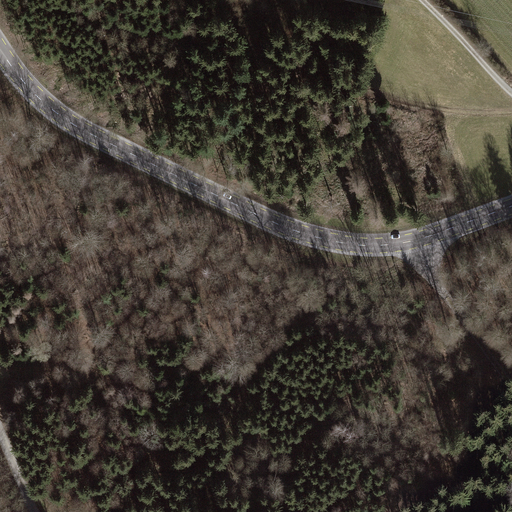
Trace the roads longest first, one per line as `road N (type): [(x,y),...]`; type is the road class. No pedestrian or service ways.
road 1 (secondary): [(511,207),(405,243),(303,234),(70,122),(0,48)]
road 2 (track): [(109,511),(167,453),(204,444),(233,420),(243,381),(329,288),(414,256)]
road 3 (track): [(176,0),(360,90),(441,111),(511,111)]
road 4 (track): [(405,243),(511,387)]
road 5 (track): [(511,94),(421,0)]
